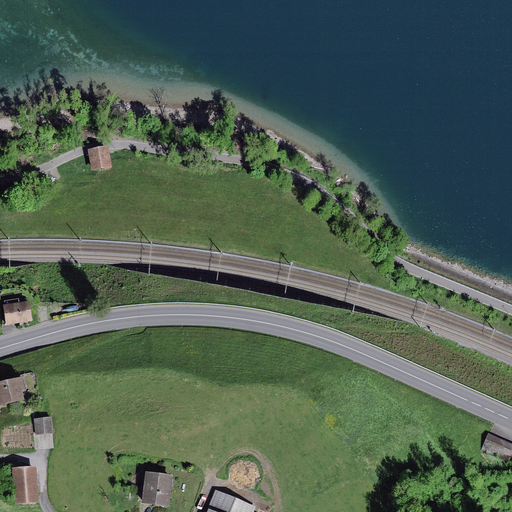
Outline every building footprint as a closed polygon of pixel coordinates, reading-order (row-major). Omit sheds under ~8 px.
[(112,169),(108,149),(88,153),(91,173),(112,169)] [(28,305),(4,309),(7,327),(31,323),(28,305)] [(22,379),(0,384),(0,408),(28,401),(22,379)] [(52,418),(34,420),(36,436),(53,435),(52,418)] [(502,444),(490,437),(485,446),(497,454),(502,444)] [(25,469),(13,470),(15,505),(38,504),(36,468),(25,469)] [(174,476),(146,473),(143,504),(170,507),(174,476)] [(266,511),(267,511),(215,490),(206,511),(266,511)]
